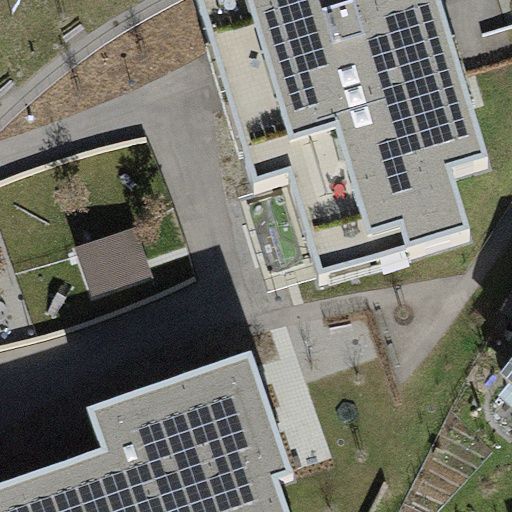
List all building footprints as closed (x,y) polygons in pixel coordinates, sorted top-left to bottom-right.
[(322,289),(467,244),(448,182),(488,169),(459,78),(455,64),(435,0),(402,0),(382,7),(379,0),(211,0),(193,6),(207,51),(221,95),(226,112),(253,199),(290,187),(318,277),(322,289)] [(135,230),(76,250),(93,296),(151,276),(135,230)] [(511,294),(503,313),(511,316),(511,294)] [(511,359),(503,371),(511,379),(511,359)] [(0,511),(289,511),(280,485),(295,480),(293,473),(255,364),(95,419),(108,457),(0,494),(0,511)]
